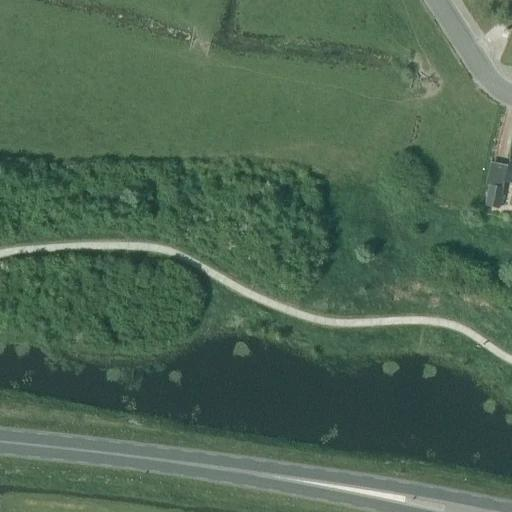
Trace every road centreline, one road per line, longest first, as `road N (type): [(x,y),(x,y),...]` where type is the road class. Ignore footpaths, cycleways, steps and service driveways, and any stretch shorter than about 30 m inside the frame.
road 1 (primary): [(0,442),(275,476)]
road 2 (primary): [(511,508),(297,470),(275,476)]
road 3 (primary): [(275,476),(295,489),(411,511)]
road 4 (residential): [(437,0),(479,69),(511,94)]
